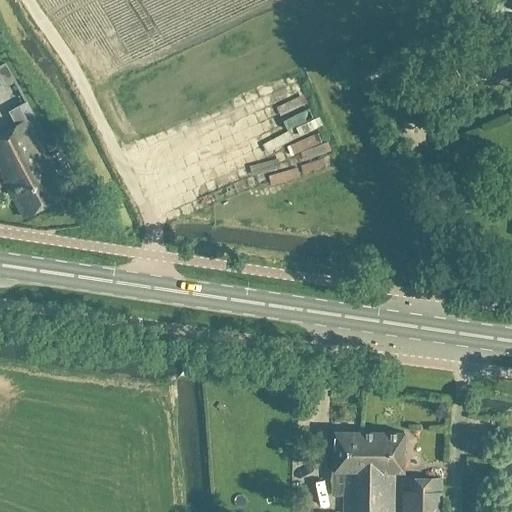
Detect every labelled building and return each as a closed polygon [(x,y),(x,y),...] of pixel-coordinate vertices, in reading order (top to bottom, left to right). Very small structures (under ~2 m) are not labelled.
[(499,0),(481,0),(458,11),(470,36),(508,18),(499,0)] [(390,78),(410,118),(511,68),(511,58),(497,27),(390,78)] [(272,99),(308,89),(301,65),(265,75),(272,99)] [(64,195),(54,175),(48,163),(25,120),(0,134),(0,174),(23,217),(64,195)] [(300,143),(322,137),(318,123),(296,129),(300,143)] [(358,452),(359,432),(334,431),(333,471),(343,471),(343,470),(358,471),(358,464),(366,464),(366,452),(358,452)] [(393,511),(394,471),(403,472),(403,432),(359,432),(358,452),(366,452),(366,464),(358,464),(358,471),(343,470),(343,471),(342,511),(393,511)] [(404,478),(402,511),(440,511),(442,479),(404,478)]
